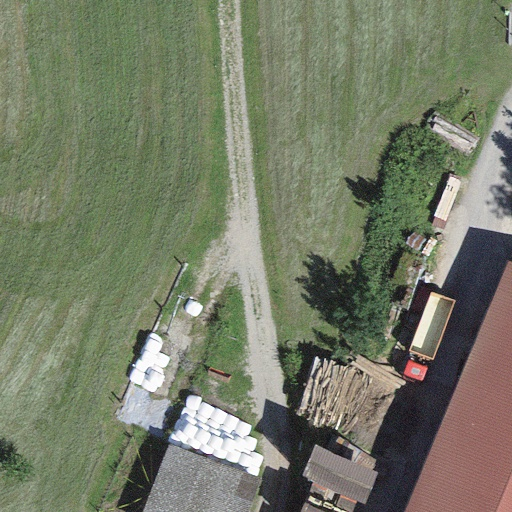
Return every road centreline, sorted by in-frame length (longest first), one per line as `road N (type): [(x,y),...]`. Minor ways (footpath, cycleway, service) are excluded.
road 1 (track): [(245,0),(265,211),(277,471),(269,511)]
road 2 (track): [(511,156),(377,511)]
